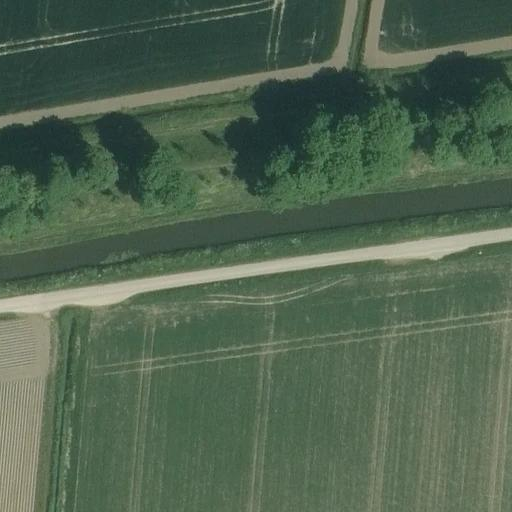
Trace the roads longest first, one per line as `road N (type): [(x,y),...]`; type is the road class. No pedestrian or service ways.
road 1 (track): [(0,160),(511,78)]
road 2 (unclassified): [(0,307),(511,232)]
road 3 (track): [(0,234),(511,164)]
